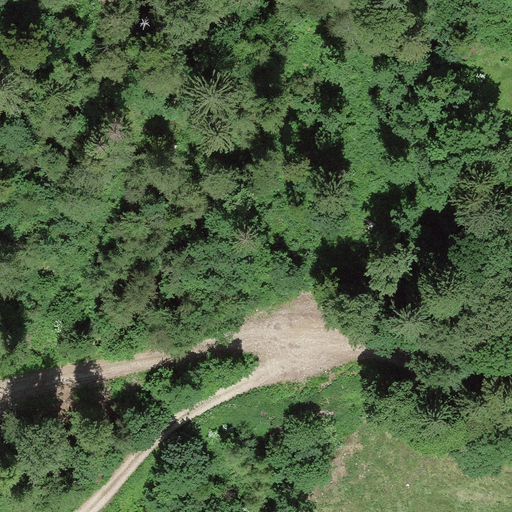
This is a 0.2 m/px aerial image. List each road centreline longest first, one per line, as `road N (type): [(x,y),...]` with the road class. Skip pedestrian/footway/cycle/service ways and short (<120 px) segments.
road 1 (track): [(308,345),(165,432),(89,511)]
road 2 (track): [(511,413),(361,345),(308,345)]
road 3 (track): [(308,345),(265,339),(151,365)]
road 4 (track): [(0,392),(151,365)]
